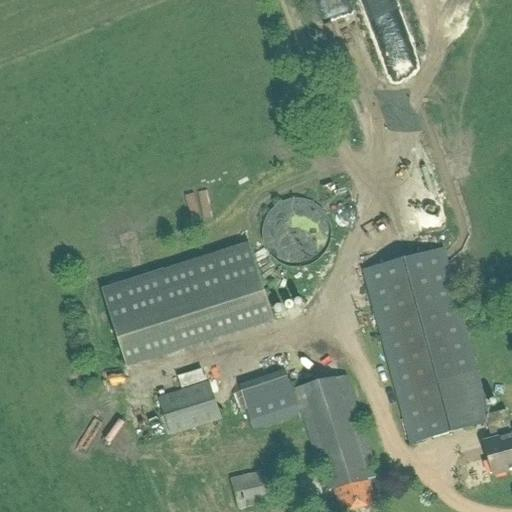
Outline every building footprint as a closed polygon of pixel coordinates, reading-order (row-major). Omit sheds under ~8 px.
[(371,21),(379,43),(407,32),(398,11),(371,21)] [(405,44),(388,49),(394,73),(411,69),(405,44)] [(331,242),(331,233),(329,223),(325,215),(317,208),(309,203),(300,201),(292,202),(282,204),(275,210),(268,216),(264,225),(263,231),(263,241),(265,249),(270,257),(276,263),(284,268),(292,270),(302,270),(312,267),(321,260),(328,251),(331,242)] [(128,368),(275,321),(251,244),(103,292),(128,368)] [(511,433),(506,411),(489,416),(444,250),(363,272),(411,445),(488,424),(492,442),(484,444),(493,477),(511,471),(511,433)] [(240,385),(254,431),(299,417),(285,371),(240,385)] [(371,465),(374,464),(360,419),(351,378),(298,393),(307,424),(309,423),(318,456),(319,456),(323,467),(324,466),(331,492),(336,491),(341,509),(338,510),(339,511),(354,511),(370,508),(371,510),(380,508),(377,499),(375,500),(369,481),(375,480),(371,465)] [(170,438),(222,421),(210,384),(158,400),(170,438)] [(230,481),(238,511),(282,502),(272,470),(230,481)]
